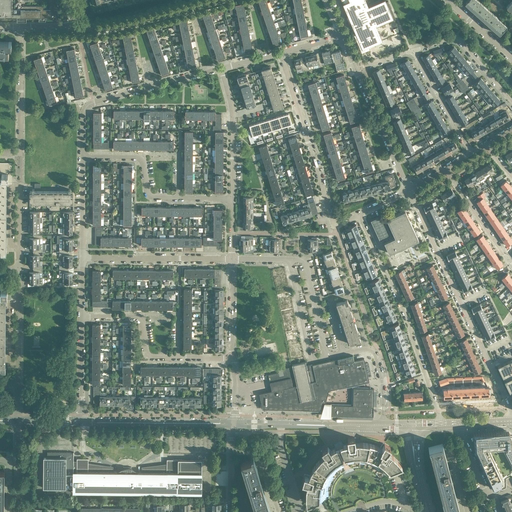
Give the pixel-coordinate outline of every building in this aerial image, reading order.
[(0,0),(0,17),(61,17),(56,0),(0,0)] [(368,7),(365,0),(341,0),(363,49),(381,41),(375,28),(375,27),(393,19),(389,10),(391,9),(388,1),(386,2),(384,0),(382,1),(368,7)] [(476,13),(483,5),(477,0),(466,0),(465,2),(476,13)] [(259,5),(261,11),(269,8),(267,3),(259,5)] [(483,5),(476,13),(488,23),(495,16),(483,5)] [(261,11),(263,16),(271,14),(269,8),(261,11)] [(214,17),(213,14),(211,15),(209,12),(202,14),(204,20),(211,17),(214,17)] [(263,16),(265,22),(273,19),(271,14),(263,16)] [(495,16),(488,23),(500,33),(506,26),(495,16)] [(204,20),(205,26),(213,23),(211,17),(204,20)] [(265,22),(267,28),(275,25),(273,19),(265,22)] [(213,23),(205,26),(207,31),(215,29),(218,28),(217,26),(214,26),(213,23)] [(267,28),(269,33),(277,31),(275,25),(267,28)] [(148,35),(155,32),(154,26),(146,29),(148,35)] [(207,31),(209,37),(217,34),(215,29),(207,31)] [(269,33),(271,39),(279,36),(277,31),(269,33)] [(148,35),(150,40),(157,38),(155,32),(148,35)] [(241,40),(242,40),(250,38),(249,32),(241,34),(241,36),(240,37),(240,38),(233,39),(234,42),(241,40)] [(209,37),(211,43),(219,40),(217,34),(209,37)] [(281,42),(279,36),(271,39),(273,45),(281,42)] [(150,40),(151,46),(159,43),(157,38),(150,40)] [(211,43),(213,48),(221,46),(219,40),(211,43)] [(0,53),(8,54),(8,47),(11,47),(11,41),(0,41),(0,53)] [(90,44),(92,50),(99,47),(97,41),(90,44)] [(151,46),(153,52),(161,49),(159,43),(151,46)] [(213,48),(215,54),(223,51),(221,46),(213,48)] [(93,56),(101,53),(99,47),(92,50),(93,56)] [(448,52),(452,56),(458,51),(454,47),(448,52)] [(153,52),(155,58),(163,55),(161,49),(153,52)] [(321,63),(324,62),(325,63),(334,61),(337,72),(344,70),(343,68),(345,67),(344,66),(343,61),(344,61),(343,57),(342,57),(340,52),(341,52),(340,49),(338,50),(338,51),(330,53),(329,50),(322,53),(323,56),(320,57),(320,58),(321,63)] [(223,51),(215,54),(217,60),(225,57),(223,51)] [(452,56),(456,61),(461,56),(458,51),(452,56)] [(93,56),(95,61),(103,59),(101,53),(93,56)] [(321,63),(320,58),(318,59),(316,54),(314,55),(313,54),(310,55),(310,56),(314,68),(322,66),(321,63)] [(163,55),(155,58),(157,63),(165,61),(163,55)] [(423,58),(426,63),(432,60),(429,55),(423,58)] [(314,68),(310,56),(305,57),(306,62),(304,63),(306,70),(314,68)] [(458,63),(459,65),(465,60),(461,56),(456,61),(454,63),(456,65),(458,63)] [(33,59),(35,65),(43,62),(41,57),(33,59)] [(294,60),(295,65),(297,70),(302,68),(302,71),(306,70),(304,63),(301,63),(300,58),(294,60)] [(103,59),(95,61),(97,67),(105,64),(103,59)] [(402,63),(405,68),(411,65),(408,59),(402,63)] [(426,63),(429,69),(435,65),(432,60),(426,63)] [(459,65),(463,70),(469,65),(465,60),(459,65)] [(157,63),(159,69),(167,66),(165,61),(157,63)] [(43,62),(35,65),(37,71),(45,68),(43,62)] [(97,67),(99,73),(107,70),(105,64),(97,67)] [(262,74),(272,71),(270,66),(269,67),(269,66),(269,65),(261,68),(262,68),(262,69),(261,69),(262,74)] [(405,68),(408,73),(414,70),(411,65),(405,68)] [(429,69),(432,74),(438,70),(435,65),(429,69)] [(469,65),(463,70),(467,75),(472,71),(473,70),(469,65)] [(167,66),(159,69),(161,75),(169,72),(167,66)] [(37,71),(39,76),(47,74),(45,68),(37,71)] [(373,72),(375,77),(382,75),(379,69),(373,72)] [(101,78),(109,76),(107,70),(99,73),(101,78)] [(408,73),(411,79),(417,75),(414,70),(408,73)] [(432,74),(435,79),(441,75),(438,70),(432,74)] [(238,82),(247,79),(246,74),(245,74),(245,73),(237,75),(238,76),(236,77),(238,82)] [(47,74),(39,76),(41,82),(49,79),(47,74)] [(338,82),(346,80),(344,74),(336,77),(338,82)] [(375,77),(378,83),(384,80),(382,75),(375,77)] [(411,79),(414,84),(420,80),(417,75),(411,79)] [(438,84),(439,83),(444,81),(441,75),(435,79),(438,84)] [(101,78),(103,84),(111,81),(109,76),(101,78)] [(479,79),(474,83),(478,88),(484,83),(480,78),(479,79)] [(41,82),(43,88),(51,85),(49,79),(41,82)] [(239,86),(240,87),(249,84),(247,79),(238,82),(239,84),(237,85),(237,87),(239,86)] [(338,82),(339,88),(347,86),(346,80),(338,82)] [(384,80),(378,83),(380,88),(387,86),(384,80)] [(423,86),(420,80),(414,84),(417,89),(423,86)] [(111,81),(103,84),(105,90),(113,87),(111,81)] [(308,84),(310,90),(317,88),(316,82),(308,84)] [(442,87),(443,90),(445,93),(453,89),(449,83),(442,87)] [(478,88),(482,92),(488,87),(484,83),(478,88)] [(249,84),(240,87),(240,89),(238,90),(239,92),(241,92),(251,89),(249,84)] [(51,85),(43,88),(45,93),(53,91),(51,85)] [(463,93),(465,91),(469,88),(467,85),(462,88),(460,90),(463,93)] [(341,94),(349,91),(347,86),(339,88),(341,94)] [(380,88),(383,94),(389,91),(387,86),(380,88)] [(417,89),(420,94),(425,91),(426,91),(423,86),(417,89)] [(488,87),(482,92),(486,97),(492,92),(488,87)] [(310,90),(311,96),(319,93),(317,88),(310,90)] [(243,97),(252,94),(251,89),(241,92),(242,95),(240,95),(241,97),(243,97)] [(45,93),(47,99),(55,96),(53,91),(45,93)] [(341,94),(343,100),(351,97),(349,91),(341,94)] [(389,91),(383,94),(385,100),(391,97),(389,91)] [(279,95),(278,92),(269,95),(270,100),(279,97),(281,96),(281,94),(279,95)] [(486,97),(490,101),(496,96),(492,92),(486,97)] [(311,96),(313,101),(321,99),(319,93),(311,96)] [(244,102),(254,99),(252,94),(243,97),(243,100),(242,100),(242,103),(244,102)] [(446,99),(449,104),(455,101),(452,95),(447,98),(446,99)] [(55,96),(47,99),(49,105),(57,102),(55,96)] [(496,96),(490,101),(494,106),(500,101),(496,96)] [(343,100),(345,105),(353,103),(351,97),(343,100)] [(388,105),(389,105),(394,102),(391,97),(385,100),(388,105)] [(422,106),(425,104),(430,101),(428,98),(424,100),(424,102),(421,104),(422,106)] [(254,99),(244,102),(245,105),(243,106),(244,108),(246,107),(255,105),(254,99)] [(315,107),(323,105),(321,99),(313,101),(315,107)] [(431,101),(430,101),(425,104),(428,109),(434,106),(431,101)] [(455,101),(449,104),(452,109),(458,106),(455,101)] [(281,102),(272,105),(273,110),(283,108),(283,107),(284,107),(284,105),(282,105),(281,102)] [(353,103),(345,105),(346,111),(355,109),(353,103)] [(315,107),(317,113),(324,110),(323,105),(315,107)] [(390,110),(391,113),(392,116),(396,114),(401,112),(399,106),(396,107),(391,109),(390,110)] [(428,109),(431,114),(437,111),(434,106),(428,109)] [(452,109),(455,114),(461,111),(458,106),(452,109)] [(346,111),(348,117),(356,114),(355,109),(346,111)] [(318,119),(326,116),(324,110),(317,113),(318,119)] [(431,114),(434,119),(440,116),(437,111),(431,114)] [(455,114),(458,119),(464,116),(461,111),(455,114)] [(501,116),(504,122),(510,118),(507,112),(501,116)] [(292,124),(289,113),(288,113),(288,114),(284,115),(287,125),(291,124),(292,124)] [(356,114),(348,117),(350,123),(358,120),(356,114)] [(287,125),(284,115),(279,117),(282,127),(287,125)] [(318,119),(320,124),(328,122),(326,116),(318,119)] [(443,121),(440,116),(434,119),(437,124),(443,121)] [(467,121),(464,116),(458,119),(461,125),(467,121)] [(495,119),(498,125),(504,122),(501,116),(495,119)] [(282,127),(279,117),(274,118),(277,128),(282,127)] [(277,128),(274,118),(269,120),(272,130),(277,128)] [(394,121),(396,126),(402,123),(400,118),(398,119),(395,120),(394,121)] [(489,123),(492,129),(498,125),(495,119),(489,123)] [(272,130),(269,120),(264,121),(267,131),(272,130)] [(267,131),(264,121),(259,123),(262,133),(267,131)] [(446,126),(443,121),(437,124),(440,130),(446,126)] [(328,122),(320,124),(322,130),(330,128),(328,122)] [(262,133),(259,123),(254,124),(258,134),(262,133)] [(396,126),(398,132),(405,129),(402,123),(396,126)] [(483,126),(486,132),(492,129),(489,123),(483,126)] [(258,134),(254,124),(250,126),(250,125),(249,125),(252,136),(253,136),(258,134)] [(351,127),(353,132),(361,130),(359,124),(351,127)] [(449,131),(446,126),(440,130),(443,135),(449,131)] [(477,129),(481,135),(486,132),(483,126),(477,129)] [(398,132),(401,137),(407,135),(405,129),(398,132)] [(481,135),(477,129),(471,133),(474,139),(481,135)] [(361,130),(353,132),(355,138),(363,136),(361,130)] [(323,134),(325,140),(333,138),(331,132),(323,134)] [(401,137),(403,143),(410,140),(407,135),(401,137)] [(290,144),(297,142),(296,136),(288,138),(290,144)] [(355,138),(357,144),(365,141),(363,136),(355,138)] [(333,138),(325,140),(327,146),(335,143),(333,138)] [(403,143),(405,148),(412,146),(410,140),(403,143)] [(365,141),(357,144),(358,150),(366,147),(365,141)] [(290,144),(291,150),(299,147),(297,142),(290,144)] [(327,146),(328,151),(336,149),(335,143),(327,146)] [(449,146),(452,152),(458,148),(455,143),(449,146)] [(259,147),(260,153),(268,151),(266,145),(259,147)] [(414,151),(412,146),(405,148),(408,154),(414,151)] [(449,146),(443,150),(446,155),(452,152),(449,146)] [(291,150),(293,155),(301,153),(299,147),(291,150)] [(358,150),(360,155),(368,153),(366,147),(358,150)] [(336,149),(328,151),(330,157),(338,155),(336,149)] [(446,155),(443,150),(437,153),(440,159),(446,155)] [(260,153),(262,159),(270,156),(268,151),(260,153)] [(431,157),(434,162),(440,159),(437,153),(435,154),(434,152),(430,154),(431,156),(431,157)] [(293,155),(295,161),(303,159),(301,153),(293,155)] [(362,161),(370,159),(368,153),(360,155),(362,161)] [(330,157),(332,163),(340,160),(338,155),(330,157)] [(272,162),(270,156),(262,159),(264,165),(272,162)] [(434,162),(431,157),(425,160),(429,166),(434,162)] [(304,165),(303,159),(295,161),(297,167),(304,165)] [(362,161),(364,167),(372,164),(370,159),(362,161)] [(418,161),(419,163),(423,169),(429,166),(425,160),(423,161),(422,159),(418,161)] [(340,160),(332,163),(334,169),(342,166),(340,160)] [(423,169),(419,163),(418,161),(412,165),(413,167),(417,173),(423,169)] [(0,249),(1,249),(1,252),(6,252),(6,249),(4,249),(4,228),(5,184),(10,184),(11,163),(0,162),(0,249)] [(264,165),(266,170),(273,168),(272,162),(264,165)] [(372,164),(364,167),(365,173),(373,170),(372,164)] [(484,167),(488,173),(493,170),(490,164),(484,167)] [(304,165),(297,167),(298,173),(306,170),(304,165)] [(334,169),(335,174),(343,172),(342,166),(334,169)] [(479,170),(483,176),(488,173),(484,167),(479,170)] [(273,168),(266,170),(267,176),(275,174),(273,168)] [(306,170),(298,173),(295,174),(297,179),(300,178),(308,176),(306,170)] [(483,176),(479,170),(474,174),(479,181),(484,178),(483,176)] [(343,172),(335,174),(337,180),(345,178),(343,172)] [(267,176),(269,182),(277,179),(275,174),(267,176)] [(382,182),(384,191),(390,189),(390,187),(396,186),(393,174),(384,176),(386,181),(382,182)] [(474,174),(469,177),(473,183),(474,184),(479,181),(474,174)] [(308,176),(300,178),(302,184),(310,182),(308,176)] [(473,183),(469,177),(464,180),(468,186),(473,183)] [(269,182),(271,188),(279,185),(277,179),(269,182)] [(500,185),(504,190),(510,185),(506,181),(500,185)] [(302,184),(304,190),(311,187),(310,182),(302,184)] [(376,184),(379,192),(384,191),(382,182),(376,184)] [(364,185),(365,187),(367,195),(373,194),(371,185),(370,183),(364,185)] [(371,185),(373,194),(379,192),(376,184),(371,185)] [(271,188),(273,193),(280,191),(279,185),(271,188)] [(313,193),(311,187),(304,190),(305,196),(313,193)] [(359,188),(361,197),(367,195),(365,187),(359,188)] [(353,190),(355,198),(361,197),(359,188),(353,190)] [(446,192),(450,198),(451,200),(455,197),(454,195),(455,195),(451,189),(446,192)] [(347,192),(350,200),(355,198),(353,190),(347,192)] [(273,193),(274,199),(282,197),(280,191),(273,193)] [(49,210),(59,210),(59,203),(73,203),(73,192),(29,192),(29,203),(49,203),(49,210)] [(350,200),(347,192),(341,193),(342,195),(338,196),(339,202),(344,201),(350,200)] [(450,198),(446,192),(441,196),(445,202),(450,198)] [(476,202),(480,207),(486,203),(483,198),(485,196),(483,193),(477,197),(479,200),(476,202)] [(284,203),(282,197),(274,199),(276,205),(284,203)] [(424,207),(426,212),(435,208),(438,206),(437,204),(434,206),(432,203),(424,207)] [(480,207),(483,212),(489,208),(486,203),(480,207)] [(310,209),(309,207),(303,209),(306,217),(312,215),(311,212),(310,209)] [(461,216),(467,212),(463,207),(457,211),(461,216)] [(435,208),(426,212),(428,216),(437,212),(435,208)] [(483,212),(486,217),(493,212),(489,208),(483,212)] [(306,217),(303,209),(298,210),(300,219),(306,217)] [(300,219),(298,210),(292,212),(295,221),(300,219)] [(389,253),(419,240),(405,210),(386,219),(388,222),(386,224),(382,215),(370,220),(380,241),(385,238),(386,241),(384,242),(389,253)] [(295,221),(292,212),(286,214),(289,222),(295,221)] [(437,212),(428,216),(430,221),(439,217),(437,212)] [(461,216),(464,221),(470,217),(467,212),(461,216)] [(486,217),(490,221),(496,217),(493,212),(486,217)] [(289,222),(286,214),(280,216),(283,224),(289,222)] [(441,222),(439,217),(430,221),(433,226),(441,222)] [(467,226),(473,222),(470,217),(464,221),(467,226)] [(496,217),(490,221),(493,226),(499,222),(496,217)] [(433,226),(435,230),(443,226),(441,222),(433,226)] [(467,226),(470,231),(477,226),(473,222),(467,226)] [(493,226),(496,231),(503,227),(499,222),(493,226)] [(346,228),(348,233),(348,234),(358,230),(356,224),(351,226),(351,225),(348,226),(348,227),(346,228)] [(445,231),(443,226),(435,230),(437,235),(445,231)] [(477,226),(470,231),(474,236),(480,231),(477,226)] [(503,227),(496,231),(500,236),(506,232),(503,227)] [(360,235),(358,230),(348,234),(348,233),(347,234),(349,239),(360,235)] [(445,231),(437,235),(439,240),(448,236),(445,231)] [(500,236),(503,241),(509,237),(506,232),(500,236)] [(42,239),(42,235),(33,235),(33,238),(29,238),(29,240),(28,241),(28,244),(39,244),(40,239),(42,239)] [(59,244),(62,244),(73,244),(73,238),(69,238),(69,235),(59,235),(59,244)] [(362,240),(360,235),(349,239),(351,244),(362,240)] [(476,239),(480,244),(486,240),(482,235),(476,239)] [(253,236),(246,236),(246,239),(240,239),(240,245),(251,245),(253,245),(253,236)] [(511,240),(509,237),(503,241),(507,246),(511,242),(511,240)] [(364,245),(362,240),(351,244),(354,249),(364,245)] [(486,240),(480,244),(483,249),(489,245),(486,240)] [(33,250),(33,252),(42,252),(42,244),(39,244),(28,244),(28,246),(29,247),(29,250),(33,250)] [(56,251),(56,252),(68,252),(68,250),(73,250),(73,244),(62,244),(62,249),(59,249),(59,251),(56,251)] [(251,250),(251,245),(240,245),(240,251),(246,251),(246,253),(253,253),(253,250),(251,250)] [(366,250),(364,245),(354,249),(356,254),(366,250)] [(483,249),(486,254),(492,250),(489,245),(483,249)] [(358,259),(368,255),(366,250),(356,254),(358,259)] [(492,250),(486,254),(490,258),(496,254),(492,250)] [(447,255),(449,260),(457,256),(455,251),(447,255)] [(28,261),(29,261),(39,261),(39,256),(42,256),(42,252),(33,252),(33,255),(29,255),(29,257),(28,258),(28,261)] [(62,261),(72,261),(73,255),(68,255),(68,252),(56,252),(56,254),(59,254),(59,256),(62,256),(62,261)] [(490,258),(493,263),(499,259),(496,254),(490,258)] [(370,260),(368,255),(358,259),(360,264),(361,264),(370,260)] [(460,261),(457,256),(449,260),(451,265),(460,261)] [(499,259),(493,263),(496,268),(502,264),(499,259)] [(372,265),(370,260),(361,264),(363,268),(372,265)] [(33,267),(33,269),(42,269),(42,266),(39,266),(39,261),(29,261),(29,267),(33,267)] [(59,266),(59,269),(68,269),(68,267),(72,267),(72,261),(62,261),(62,266),(59,266)] [(462,265),(460,261),(451,265),(453,269),(462,265)] [(375,269),(372,265),(363,268),(362,269),(364,274),(375,269)] [(429,273),(435,270),(433,265),(427,268),(429,273)] [(455,274),(464,270),(462,265),(453,269),(455,274)] [(42,269),(33,269),(33,272),(29,272),(29,278),(42,278),(42,269)] [(68,272),(68,269),(59,269),(59,278),(62,278),(72,278),(72,272),(68,272)] [(377,275),(375,269),(364,274),(366,279),(377,275)] [(395,273),(397,279),(404,276),(402,272),(404,271),(403,270),(395,273)] [(429,273),(432,279),(438,276),(435,270),(429,273)] [(466,274),(464,270),(455,274),(458,278),(466,274)] [(505,283),(511,278),(507,273),(501,278),(505,283)] [(460,283),(468,279),(466,274),(458,278),(460,283)] [(405,278),(407,277),(406,275),(404,276),(397,279),(400,284),(406,281),(405,278)] [(438,276),(432,279),(434,284),(440,281),(438,276)] [(42,278),(29,278),(29,284),(33,284),(33,287),(42,287),(42,278)] [(59,283),(59,287),(68,287),(68,284),(72,284),(72,278),(62,278),(62,283),(59,283)] [(379,279),(369,283),(371,289),(372,289),(372,288),(381,284),(379,279)] [(470,284),(468,279),(460,283),(462,288),(470,284)] [(400,284),(402,289),(409,286),(406,281),(400,284)] [(434,284),(437,289),(443,286),(440,281),(434,284)] [(383,289),(381,284),(372,288),(372,289),(374,293),(375,293),(383,289)] [(473,288),(470,284),(462,288),(464,292),(473,288)] [(402,289),(405,295),(411,292),(409,286),(402,289)] [(437,289),(439,294),(445,291),(443,286),(437,289)] [(385,294),(383,289),(375,293),(377,298),(385,294)] [(0,295),(0,368),(5,368),(5,365),(3,365),(3,300),(10,300),(10,290),(0,290),(0,295)] [(448,298),(445,291),(439,294),(442,300),(445,298),(446,299),(448,298)] [(411,292),(405,295),(408,301),(410,299),(414,297),(411,292)] [(377,298),(380,302),(380,303),(388,299),(385,294),(377,298)] [(390,304),(388,299),(380,303),(380,302),(377,303),(380,308),(390,304)] [(357,330),(348,302),(347,300),(336,303),(350,344),(360,340),(357,330)] [(446,311),(452,308),(449,303),(443,306),(446,311)] [(392,309),(390,304),(380,308),(382,313),(392,309)] [(474,313),(482,309),(480,304),(472,308),(474,313)] [(446,311),(448,316),(454,313),(452,308),(446,311)] [(394,314),(392,309),(382,313),(384,318),(394,314)] [(476,317),(485,313),(482,309),(474,313),(476,317)] [(448,316),(451,321),(457,318),(454,313),(448,316)] [(485,313),(476,317),(478,322),(487,318),(485,313)] [(257,314),(252,317),(256,322),(260,319),(257,314)] [(394,314),(384,318),(387,323),(397,319),(394,314)] [(451,323),(453,327),(459,324),(457,318),(451,321),(446,324),(447,325),(451,323)] [(487,318),(478,322),(481,327),(489,323),(487,318)] [(481,327),(483,331),(491,327),(489,323),(481,327)] [(399,324),(388,327),(390,333),(392,333),(392,332),(401,329),(399,324)] [(453,327),(455,332),(462,329),(459,324),(453,327)] [(491,327),(483,331),(485,336),(493,332),(491,327)] [(402,335),(401,329),(392,332),(392,333),(394,337),(394,338),(402,335)] [(464,334),(462,329),(455,332),(458,337),(464,334)] [(485,336),(487,341),(496,337),(493,332),(485,336)] [(394,344),(404,340),(402,335),(394,338),(394,337),(392,338),(394,344)] [(460,342),(463,347),(469,344),(466,339),(460,342)] [(406,346),(404,340),(394,344),(396,349),(398,349),(398,348),(406,346)] [(463,347),(465,353),(471,350),(469,344),(463,347)] [(398,348),(398,349),(400,354),(408,351),(406,346),(398,348)] [(468,358),(474,355),(471,350),(465,353),(468,358)] [(410,356),(408,351),(400,354),(397,354),(399,360),(410,356)] [(468,358),(470,363),(476,360),(474,355),(468,358)] [(268,375),(271,391),(259,394),(262,409),(323,410),(328,390),(369,381),(364,358),(353,361),(352,356),(306,366),(293,369),(292,367),(290,367),(278,370),(279,372),(268,375)] [(401,365),(412,362),(410,356),(399,360),(401,365)] [(470,363),(472,368),(479,365),(476,360),(470,363)] [(511,364),(510,360),(498,366),(511,394),(511,395),(511,364)] [(412,362),(401,365),(403,371),(414,367),(412,362)] [(479,365),(472,368),(475,374),(479,372),(479,373),(482,371),(479,365)] [(416,373),(414,367),(403,371),(405,376),(416,373)] [(440,367),(433,369),(435,376),(438,375),(438,374),(442,372),(440,367)] [(447,388),(447,389),(442,390),(442,394),(443,394),(443,398),(489,395),(489,394),(490,394),(490,389),(489,389),(489,387),(484,388),(484,386),(447,388)] [(330,415),(373,416),(373,388),(353,388),(353,405),(340,405),(330,405),(330,412),(330,415)] [(138,402),(140,402),(140,406),(146,406),(146,397),(138,397),(138,402)] [(511,437),(508,431),(473,433),(474,448),(493,488),(501,484),(501,479),(511,473),(511,437)] [(342,473),(347,470),(355,468),(359,468),(364,468),(372,471),(375,474),(379,477),(378,478),(379,479),(383,476),(382,475),(384,473),(402,466),(398,461),(392,454),(388,451),(390,447),(384,444),(383,443),(381,447),(377,446),(369,443),(360,442),(356,442),(356,437),(354,438),(354,437),(347,438),(348,443),(343,444),(335,447),(330,450),(327,446),(322,450),(321,451),(324,455),(321,458),(315,464),(311,472),(310,475),(305,474),(304,476),(302,482),(307,483),(306,489),(306,498),(307,504),(313,502),(315,501),(331,496),(332,491),(332,487),(334,483),(335,481),(340,475),(342,473)] [(443,444),(429,448),(445,511),(458,511),(449,474),(452,473),(451,468),(448,469),(442,445),(443,444)] [(44,457),(43,488),(47,488),(47,493),(71,493),(71,488),(73,488),(73,492),(102,492),(102,491),(105,491),(105,492),(131,492),(134,492),(163,493),(163,491),(167,491),(167,493),(202,493),(202,470),(202,465),(202,460),(184,459),(167,459),(167,464),(142,467),(141,472),(138,472),(138,471),(137,471),(135,470),(134,469),(133,469),(132,468),(132,467),(123,467),(123,468),(122,469),(121,469),(119,470),(118,470),(117,471),(117,472),(113,471),(113,466),(88,463),(88,458),(77,458),(77,461),(75,461),(74,461),(74,452),(47,452),(47,457),(44,457)] [(254,459),(254,458),(240,462),(241,463),(256,511),(269,511),(262,487),(265,486),(264,481),(261,482),(253,459),(254,459)] [(504,511),(506,511),(511,509),(511,507),(511,505),(511,504),(511,502),(510,503),(508,498),(507,498),(506,499),(504,500),(502,500),(500,501),(504,511)] [(164,511),(164,509),(169,509),(169,510),(170,510),(170,503),(153,503),(153,508),(157,508),(157,511),(156,511),(164,511)]
